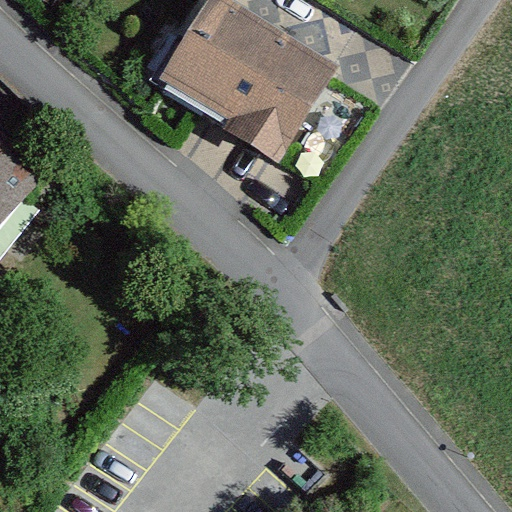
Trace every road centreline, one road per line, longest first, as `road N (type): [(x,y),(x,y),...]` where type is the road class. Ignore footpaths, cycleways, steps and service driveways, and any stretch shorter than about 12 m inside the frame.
road 1 (residential): [(0,44),(281,301)]
road 2 (residential): [(281,301),(491,0)]
road 3 (residential): [(281,301),(470,511)]
